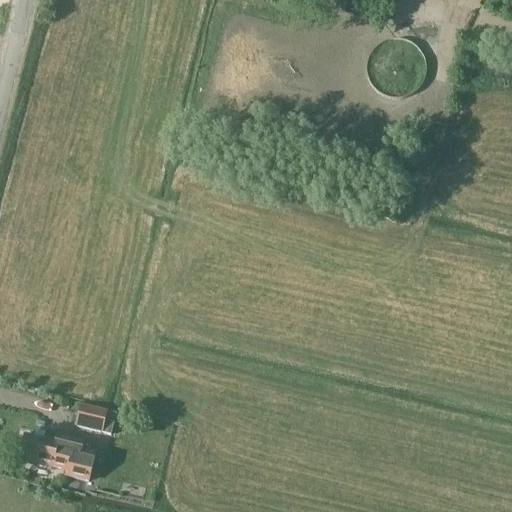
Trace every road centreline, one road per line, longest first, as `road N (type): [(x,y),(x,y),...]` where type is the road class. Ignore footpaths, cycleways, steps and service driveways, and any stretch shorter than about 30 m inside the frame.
road 1 (track): [(374,294),(175,212),(145,359)]
road 2 (track): [(175,212),(107,193),(139,0)]
